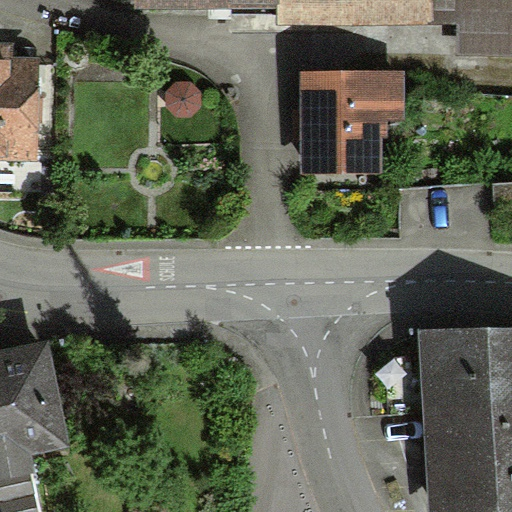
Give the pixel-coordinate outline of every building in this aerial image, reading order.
[(137,0),(138,3),(278,5),(278,26),(432,25),(432,0),(137,0)] [(453,57),(511,57),(511,0),(432,0),(432,25),(453,25),(453,57)] [(34,67),(0,66),(0,154),(32,155),(34,67)] [(405,70),(299,69),(299,180),(385,180),(386,140),(391,140),(391,123),(405,123),(405,70)] [(511,511),(511,332),(482,333),(423,335),(430,511),(511,511)] [(0,360),(0,511),(44,511),(34,460),(69,453),(47,350),(0,360)]
